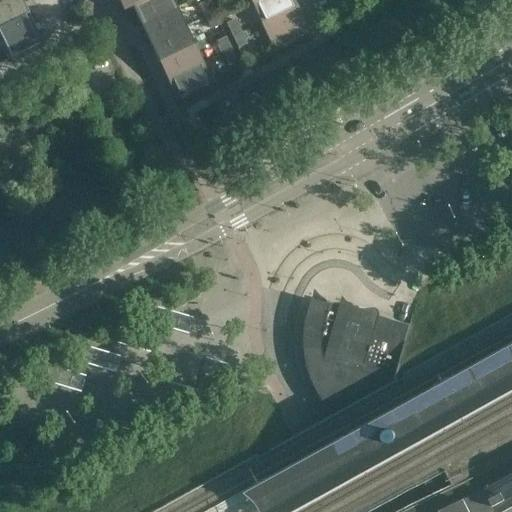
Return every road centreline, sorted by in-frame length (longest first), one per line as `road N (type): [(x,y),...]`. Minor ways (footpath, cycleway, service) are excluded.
road 1 (tertiary): [(511,37),(110,265),(89,287)]
road 2 (tertiary): [(89,287),(118,283),(190,249),(511,67)]
